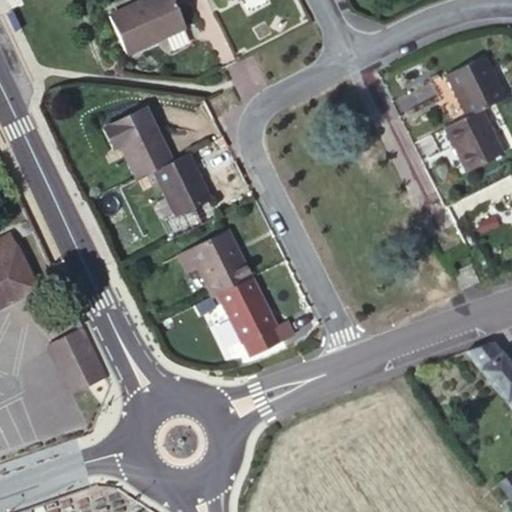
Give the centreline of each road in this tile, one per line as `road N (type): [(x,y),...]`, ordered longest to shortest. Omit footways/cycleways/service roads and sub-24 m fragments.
road 1 (residential): [(351,360),(254,160),(249,121),(267,94),(345,59)]
road 2 (secondary): [(0,87),(118,331)]
road 3 (residential): [(345,59),(449,13),(511,4)]
road 4 (residential): [(424,211),(345,59)]
road 5 (tertiary): [(511,306),(351,360)]
road 6 (unknown): [(441,330),(511,456)]
road 7 (tertiary): [(0,487),(130,446)]
road 8 (tertiary): [(224,455),(269,408),(317,377)]
